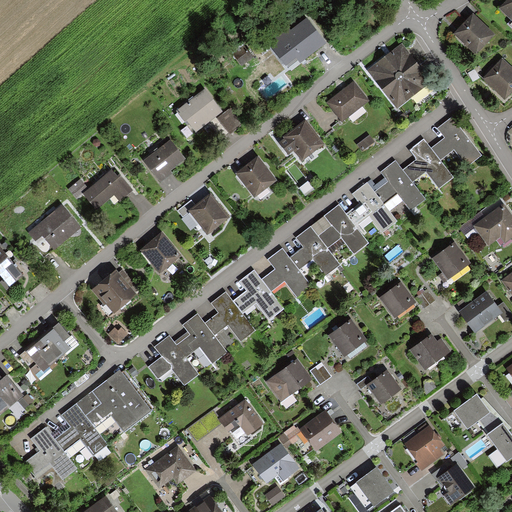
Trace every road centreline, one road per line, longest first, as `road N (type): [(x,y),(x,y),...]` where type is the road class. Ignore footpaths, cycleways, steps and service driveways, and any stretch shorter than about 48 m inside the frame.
road 1 (residential): [(421,23),(412,10),(61,291)]
road 2 (residential): [(117,362),(463,94)]
road 3 (residential): [(511,343),(286,511)]
